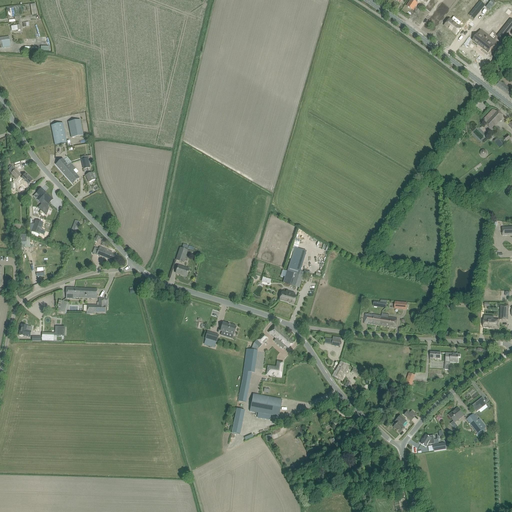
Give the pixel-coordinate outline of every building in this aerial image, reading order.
[(411,0),(407,7),(413,11),(418,4),(416,3),(417,0),(411,0)] [(480,2),(469,16),(473,20),(484,6),(480,2)] [(433,3),(428,10),(439,18),(442,13),(439,11),(441,9),(433,3)] [(450,19),(445,26),(456,35),(461,28),(450,19)] [(511,19),(500,34),(506,38),(511,31),(511,19)] [(469,20),(463,28),(468,31),(474,24),(469,20)] [(473,40),(472,40),(479,46),(480,46),(481,47),(488,53),(491,49),(493,46),(496,43),(493,40),(493,41),(491,44),(486,40),(488,36),(481,30),(473,40)] [(0,45),(1,48),(10,46),(9,37),(0,38),(0,45)] [(495,85),(511,97),(511,96),(511,92),(508,89),(505,85),(499,80),(495,85)] [(484,123),(491,129),(504,116),(497,109),(494,113),(484,123)] [(83,135),(80,119),(68,122),(71,138),(83,135)] [(67,143),(63,123),(51,126),(55,145),(67,143)] [(455,140),(459,142),(465,132),(462,129),(455,140)] [(494,141),(498,147),(503,144),(498,138),(494,141)] [(81,159),(83,169),(90,167),(88,158),(81,159)] [(80,178),(76,174),(78,172),(71,163),(69,166),(63,159),(56,165),(73,184),(80,178)] [(10,172),(17,179),(21,175),(15,169),(13,167),(9,172),(10,172)] [(86,175),(89,183),(95,180),(92,172),(86,175)] [(33,181),(26,174),(19,181),(24,186),(23,186),(26,189),(30,186),(29,185),(33,181)] [(40,195),(36,199),(41,204),(38,208),(46,215),(48,209),(46,207),(50,203),(53,199),(49,195),(41,188),(38,192),(37,193),(40,195)] [(43,223),(36,220),(32,232),(39,234),(43,223)] [(72,229),(76,231),(80,222),(75,220),(72,229)] [(511,226),(502,227),(502,235),(511,234),(511,226)] [(34,247),(34,241),(30,241),(30,237),(25,237),(25,247),(34,247)] [(111,254),(112,252),(99,247),(99,249),(95,248),(93,253),(96,255),(115,262),(117,256),(111,254)] [(176,260),(183,262),(187,251),(180,248),(176,260)] [(295,273),(291,285),(299,287),(304,272),(300,271),(305,254),(295,251),(290,269),(289,269),(288,271),(295,273)] [(176,273),(186,277),(189,269),(178,266),(176,273)] [(287,271),(284,283),(290,285),(294,273),(287,271)] [(66,299),(76,299),(76,298),(97,299),(97,290),(67,288),(66,299)] [(282,292),(280,300),(289,303),(294,304),(296,297),(290,295),(291,293),(286,291),(286,293),(282,292)] [(105,305),(105,299),(99,299),(98,302),(97,302),(97,305),(86,304),(86,312),(94,312),(94,313),(105,313),(105,305)] [(67,306),(68,302),(62,301),(59,311),(61,312),(66,313),(68,306),(67,306)] [(508,320),(509,305),(500,305),(500,320),(508,320)] [(364,323),(380,326),(382,316),(368,314),(368,315),(365,315),(364,323)] [(396,328),(397,319),(382,316),(380,326),(396,328)] [(498,329),(499,320),(492,319),(492,320),(484,319),(483,328),(492,328),(492,329),(498,329)] [(223,323),(220,331),(222,331),(221,335),(232,339),(233,335),(234,335),(236,327),(223,323)] [(19,335),(24,336),(30,338),(31,331),(31,330),(32,327),(28,326),(21,324),(19,335)] [(281,332),(274,326),(269,333),(276,339),(281,332)] [(207,332),(205,339),(217,342),(219,335),(207,332)] [(293,343),(285,336),(281,332),(276,339),(274,341),(283,349),(285,347),(288,349),(293,343)] [(254,373),(257,351),(258,347),(262,344),(264,342),(268,338),(263,333),(256,339),(257,340),(254,343),(251,350),(247,349),(243,371),(254,373)] [(339,346),(341,338),(333,337),(331,345),(339,346)] [(430,352),(430,360),(433,360),(433,358),(440,359),(441,353),(430,352)] [(445,369),(450,370),(450,362),(458,363),(459,358),(460,358),(460,354),(446,353),(445,369)] [(332,376),(342,381),(345,375),(343,374),(348,365),(340,361),(332,376)] [(281,377),(282,368),(268,366),(267,375),(281,377)] [(405,384),(410,386),(414,375),(409,373),(405,384)] [(279,417),(282,400),(253,394),(250,411),(279,417)] [(482,397),(472,406),(477,412),(486,405),(484,402),(485,401),(482,397)] [(458,409),(459,410),(454,413),(453,412),(449,415),(455,422),(464,415),(458,408),(458,409)] [(245,410),(237,409),(232,433),(240,434),(245,410)] [(404,415),(407,418),(411,421),(414,417),(416,415),(412,411),(409,413),(408,411),(404,415)] [(484,429),(486,427),(480,418),(478,420),(473,414),(466,420),(477,434),(476,435),(477,436),(482,433),(485,430),(484,429)] [(395,426),(393,427),(400,433),(404,428),(402,426),(406,421),(400,416),(393,423),(395,426)] [(428,445),(435,444),(434,436),(429,436),(429,437),(426,435),(424,438),(423,438),(421,441),(422,441),(421,444),(426,447),(428,445)] [(433,445),(434,452),(446,450),(445,443),(433,445)] [(390,471),(386,463),(381,465),(385,474),(390,471)]
